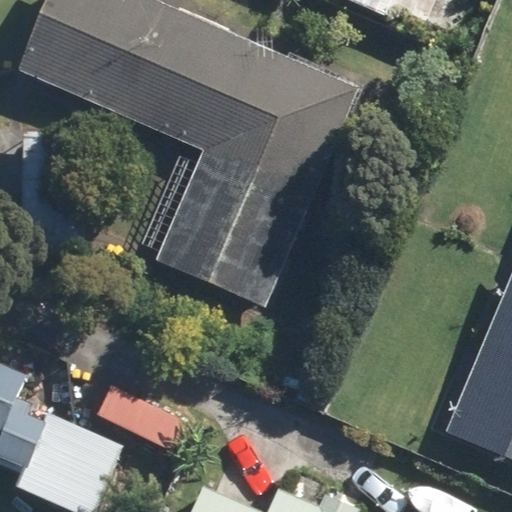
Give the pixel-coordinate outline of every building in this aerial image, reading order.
[(373,89),(169,0),(60,0),(29,71),(214,152),(166,261),(275,310),(373,89)] [(112,130),(29,126),(22,267),(105,272),(112,130)] [(511,300),(455,433),(511,457),(511,300)] [(0,460),(1,458),(32,472),(26,488),(80,511),(104,511),(133,446),(56,413),(52,421),(37,415),(41,406),(27,400),(37,376),(0,360),(0,460)] [(333,507),(290,489),(279,511),(267,511),(214,489),(203,511),(370,511),(372,510),(338,496),(333,507)]
